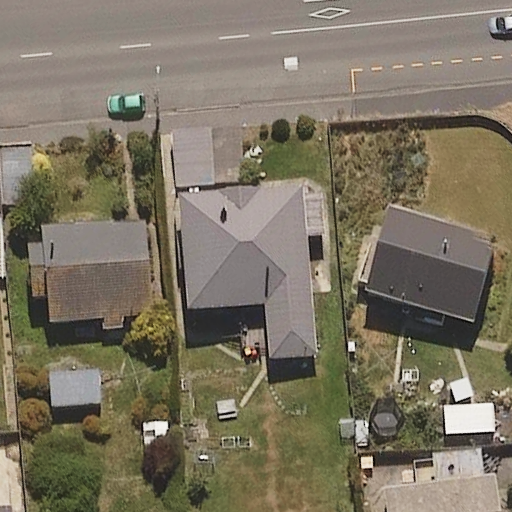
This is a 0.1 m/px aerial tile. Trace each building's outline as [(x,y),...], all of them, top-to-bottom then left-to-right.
[(176,185),(215,182),(211,127),(173,130),(176,185)] [(34,201),(31,146),(0,148),(0,171),(2,203),(34,201)] [(327,235),(324,186),(182,197),(190,313),(265,308),(269,359),(317,355),(308,237),(327,235)] [(473,324),(500,241),(395,206),(368,289),(473,324)] [(154,314),(148,223),(44,230),(45,247),(31,248),(34,296),(48,295),(50,323),(104,319),(105,331),(124,329),(123,316),(154,314)] [(102,404),(100,373),(47,376),(49,407),(102,404)] [(496,434),(496,407),(447,408),(448,435),(496,434)] [(505,511),(503,481),(487,482),(484,448),(438,453),(441,487),(390,491),(391,511),(505,511)]
